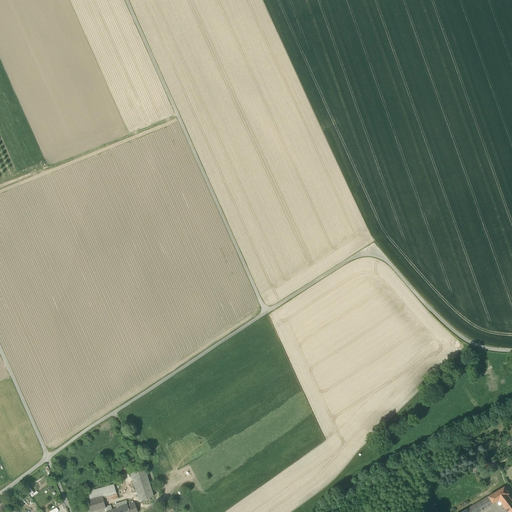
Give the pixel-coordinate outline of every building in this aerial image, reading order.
[(145,467),(130,472),(139,501),(154,496),(145,467)] [(85,493),(87,500),(103,496),(116,492),(114,485),(85,493)] [(499,500),(507,511),(511,511),(511,501),(507,495),(508,494),(505,489),(506,489),(505,487),(504,488),(504,487),(488,496),(492,504),(499,500)] [(118,499),(116,492),(103,496),(104,502),(118,499)] [(103,496),(87,500),(90,511),(91,511),(105,508),(106,508),(104,502),(103,496)] [(478,511),(492,504),(488,496),(461,511),(478,511)] [(115,504),(117,509),(117,508),(128,505),(126,500),(115,504)] [(117,509),(115,509),(116,511),(137,511),(134,502),(128,505),(117,508),(117,509)]
